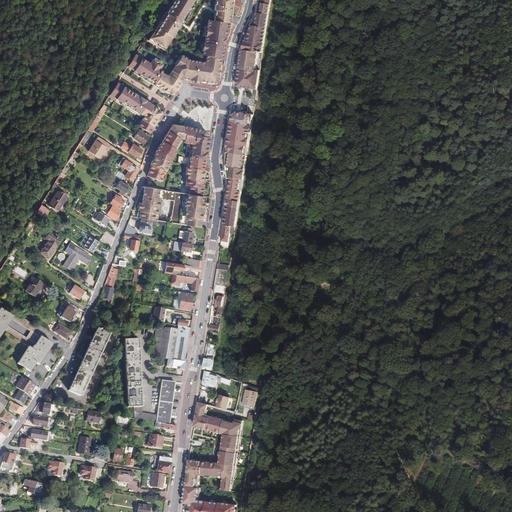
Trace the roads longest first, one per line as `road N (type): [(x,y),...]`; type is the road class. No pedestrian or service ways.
road 1 (residential): [(1,446),(78,337),(154,142),(175,109),(191,93),(224,98)]
road 2 (secondary): [(173,511),(219,196),(224,98)]
road 3 (track): [(324,291),(315,0)]
road 4 (track): [(426,511),(324,291)]
road 5 (track): [(251,511),(264,395),(324,291)]
road 6 (track): [(324,291),(511,197)]
road 7 (track): [(511,488),(387,424)]
